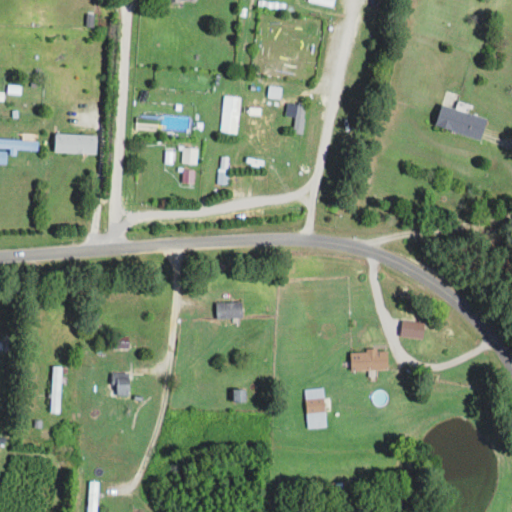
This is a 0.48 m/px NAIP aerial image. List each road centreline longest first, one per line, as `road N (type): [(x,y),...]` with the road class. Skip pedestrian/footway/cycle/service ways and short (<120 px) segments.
road 1 (residential): [(511,366),(435,283),(357,248),(268,239),(0,255)]
road 2 (residential): [(175,245),(173,344),(156,436)]
